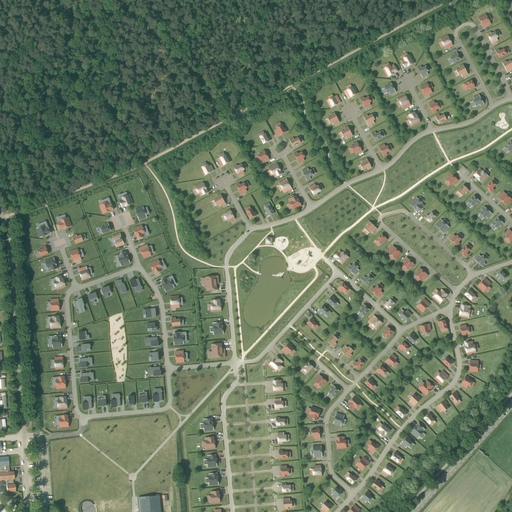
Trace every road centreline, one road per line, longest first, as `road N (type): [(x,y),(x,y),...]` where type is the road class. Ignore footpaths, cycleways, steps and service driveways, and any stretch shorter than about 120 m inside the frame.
road 1 (track): [(237,113),(135,167),(1,216)]
road 2 (track): [(448,0),(291,85)]
road 3 (track): [(237,113),(114,0)]
road 4 (secondary): [(413,511),(511,404)]
